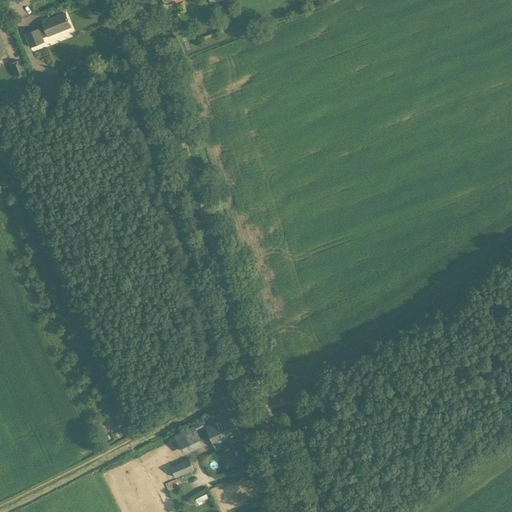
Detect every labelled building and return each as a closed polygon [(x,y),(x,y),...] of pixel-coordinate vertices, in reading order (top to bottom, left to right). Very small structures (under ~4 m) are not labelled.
[(41,37),(47,34),(48,37),(71,27),(65,13),(42,22),(44,27),(25,34),(31,47),(44,42),(41,37)] [(178,15),(171,17),(175,29),(181,27),(178,15)] [(17,77),(26,74),(20,60),(12,63),(17,77)] [(37,82),(40,91),(46,106),(63,99),(54,75),(37,82)] [(210,437),(236,425),(232,415),(206,426),(210,437)] [(203,446),(200,440),(197,433),(205,430),(201,422),(174,434),(183,455),(203,446)] [(241,436),(236,425),(210,437),(215,447),(241,436)] [(193,470),(189,460),(171,468),(175,478),(193,470)] [(206,494),(196,499),(198,503),(208,498),(206,494)]
